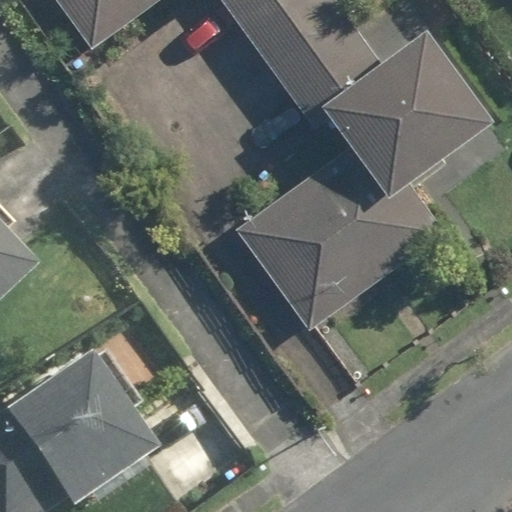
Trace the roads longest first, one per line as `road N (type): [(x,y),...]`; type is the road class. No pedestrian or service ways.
road 1 (residential): [(0,59),(336,511)]
road 2 (residential): [(511,437),(409,511)]
